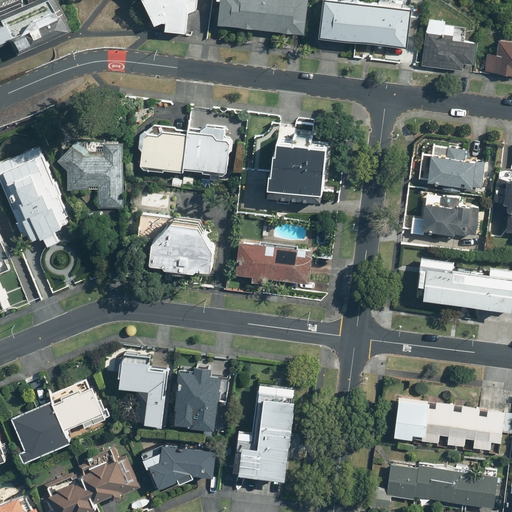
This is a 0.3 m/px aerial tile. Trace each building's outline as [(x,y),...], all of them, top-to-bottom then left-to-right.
[(0,41),(21,33),(26,45),(75,26),(64,0),(16,0),(0,6),(0,41)] [(152,0),(161,19),(173,17),(171,25),(192,28),(195,9),(198,0),(152,0)] [(210,0),(209,23),(292,31),(295,0),(210,0)] [(313,0),(312,0),(308,36),(398,46),(402,9),(313,0)] [(413,29),(408,61),(457,67),(462,35),(413,29)] [(511,40),(481,37),(478,71),(511,74),(511,40)] [(132,128),(129,167),(216,173),(218,134),(132,128)] [(263,140),(257,192),(312,198),(317,146),(263,140)] [(58,189),(84,189),(85,208),(114,207),(112,149),(57,150),(58,189)] [(41,153),(0,170),(0,186),(23,240),(29,238),(31,243),(63,229),(60,222),(69,218),(41,153)] [(417,155),(415,182),(470,185),(472,159),(417,155)] [(511,173),(499,173),(496,231),(511,231),(511,173)] [(196,174),(186,174),(185,178),(173,177),(173,183),(186,184),(186,181),(196,182),(196,174)] [(143,191),(142,204),(169,207),(171,195),(143,191)] [(415,205),(413,231),(463,234),(465,208),(415,205)] [(190,223),(163,220),(141,243),(139,269),(162,271),(199,273),(201,247),(190,223)] [(228,241),(224,271),(297,279),(300,249),(228,241)] [(0,275),(9,272),(3,259),(7,258),(0,242),(0,275)] [(417,264),(413,297),(506,307),(510,274),(417,264)] [(125,381),(154,383),(149,419),(167,421),(173,364),(155,362),(156,352),(129,349),(125,381)] [(174,426),(212,432),(220,378),(209,376),(210,369),(197,367),(196,375),(181,373),(174,426)] [(90,377),(57,390),(71,423),(88,415),(90,420),(111,411),(99,380),(93,383),(90,377)] [(244,426),(240,465),(293,470),(302,381),(266,377),(260,428),(244,426)] [(470,433),(479,434),(477,444),(494,446),(495,436),(505,437),(509,406),(405,392),(401,421),(400,421),(399,430),(418,432),(418,427),(429,428),(428,437),(442,439),(444,430),(452,431),(451,441),(468,443),(470,433)] [(20,413),(35,446),(37,451),(57,442),(55,438),(71,431),(56,397),(20,413)] [(0,457),(11,453),(8,446),(12,445),(9,439),(7,440),(0,424),(0,457)] [(161,484),(182,475),(184,478),(201,470),(199,467),(219,470),(223,443),(169,436),(169,438),(145,449),(161,484)] [(52,491),(44,494),(51,511),(88,511),(87,508),(145,485),(134,458),(133,458),(130,451),(121,455),(116,443),(90,454),(92,458),(84,461),(87,469),(77,473),(75,469),(48,480),(52,491)] [(474,465),(423,459),(423,462),(395,459),(391,488),(500,501),(503,472),(474,468),(474,465)] [(46,511),(42,501),(32,505),(25,488),(3,498),(8,511),(46,511)]
